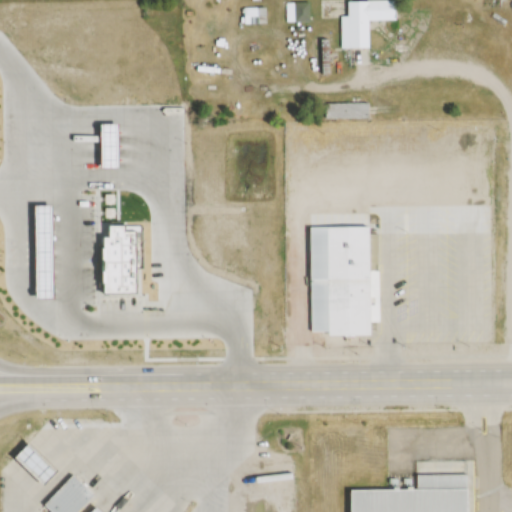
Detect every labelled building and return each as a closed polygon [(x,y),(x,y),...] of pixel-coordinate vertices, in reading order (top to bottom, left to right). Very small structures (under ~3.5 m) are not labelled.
[(397,0),(349,0),(349,15),(341,15),(341,48),(370,48),(370,20),(397,20),(397,0)] [(309,2),(285,2),(285,21),(309,21),(309,2)] [(267,6),(243,6),(243,23),(267,23),(267,6)] [(43,51),(43,27),(18,27),(18,51),(43,51)] [(326,118),(369,118),(369,103),(326,103),(326,118)] [(10,106),(10,164),(44,164),(43,106),(10,106)] [(73,222),(57,222),(57,246),(73,246),(73,222)] [(195,224),(164,224),(164,244),(195,244),(195,224)] [(307,226),(309,329),(326,329),(326,335),(370,335),(368,225),(307,226)] [(223,262),(223,322),(254,322),(254,261),(223,262)] [(128,262),(79,262),(79,283),(128,283),(128,262)] [(46,310),(55,301),(46,292),(37,301),(46,310)] [(147,311),(147,334),(171,334),(171,311),(147,311)] [(214,335),(214,312),(179,312),(179,335),(214,335)] [(17,457),(54,494),(69,480),(32,442),(17,457)] [(49,511),(77,511),(95,495),(74,474),(69,480),(54,494),(45,503),(52,509),(49,511)] [(350,490),(350,511),(466,511),(466,474),(415,475),(415,489),(350,490)]
